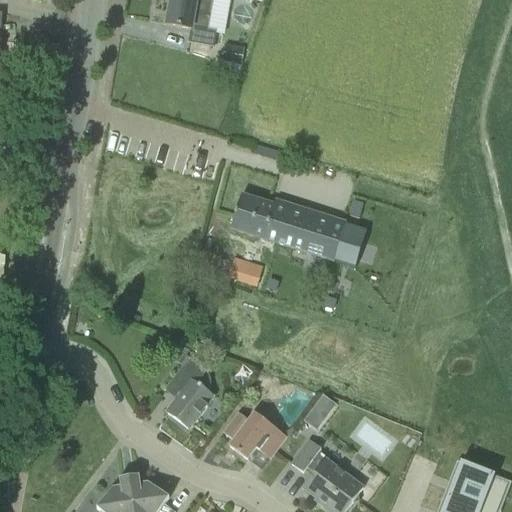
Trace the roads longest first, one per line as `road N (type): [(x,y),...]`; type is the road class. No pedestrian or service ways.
road 1 (unclassified): [(270,511),(191,474),(134,434),(99,373),(80,359),(33,351)]
road 2 (unclassified): [(33,351),(66,169)]
road 3 (unclassified): [(66,169),(93,0)]
road 4 (unclassified): [(2,511),(33,351)]
